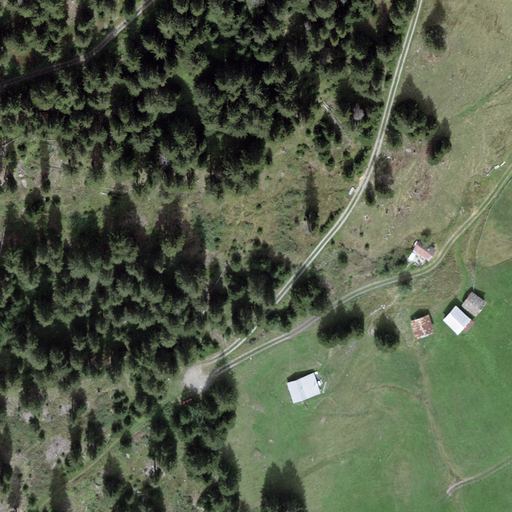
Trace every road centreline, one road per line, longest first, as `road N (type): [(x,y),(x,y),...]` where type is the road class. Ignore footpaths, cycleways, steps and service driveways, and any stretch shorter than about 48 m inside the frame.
road 1 (track): [(420,0),(364,182),(318,256),(236,344),(196,370),(195,382),(365,289),(424,272),(511,171)]
road 2 (track): [(0,87),(79,60),(152,0)]
